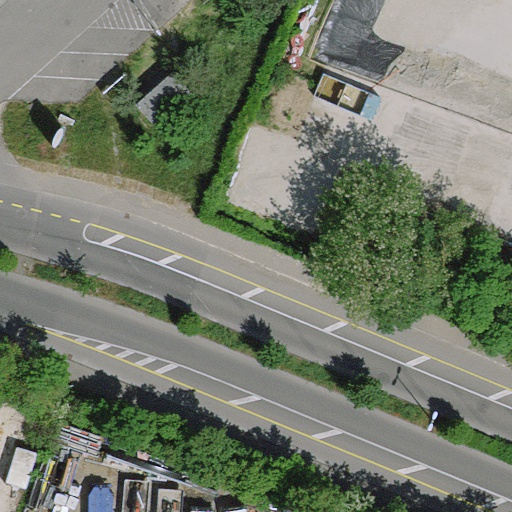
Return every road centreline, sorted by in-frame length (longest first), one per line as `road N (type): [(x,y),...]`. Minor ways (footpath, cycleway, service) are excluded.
road 1 (secondary): [(0,297),(511,499)]
road 2 (secondary): [(511,399),(230,282),(0,200)]
